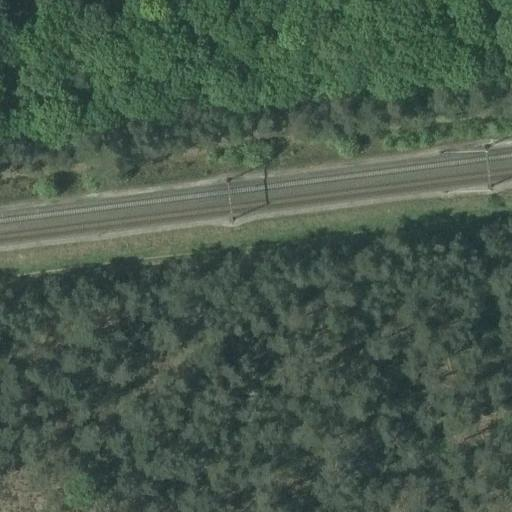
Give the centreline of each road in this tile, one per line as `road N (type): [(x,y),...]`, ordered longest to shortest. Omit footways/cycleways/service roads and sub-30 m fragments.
road 1 (track): [(511,220),(0,285)]
road 2 (track): [(511,257),(0,318)]
